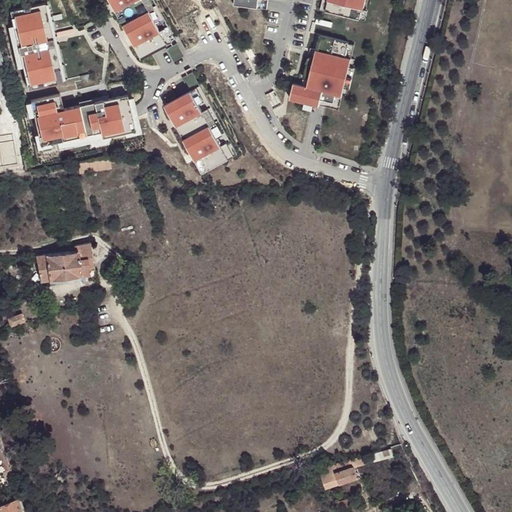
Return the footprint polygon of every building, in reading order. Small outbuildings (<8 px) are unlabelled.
[(107,0),(140,59),(165,45),(158,31),(154,25),(140,0),(107,0)] [(147,0),(140,0),(154,25),(160,22),(147,0)] [(234,0),(234,5),(257,9),(258,0),(234,0)] [(327,12),(329,0),(324,0),(325,0),(323,0),(322,0),(320,10),(327,12)] [(329,0),(327,12),(359,20),(361,11),(365,11),(367,0),(329,0)] [(47,4),(11,12),(14,27),(23,66),(28,89),(64,81),(47,4)] [(368,12),(365,11),(361,11),(359,20),(366,22),(368,12)] [(23,66),(14,27),(8,28),(17,67),(23,66)] [(164,28),(158,31),(165,45),(171,42),(164,28)] [(321,35),(307,88),(296,85),(292,99),(338,111),(343,93),(350,67),(352,60),(346,58),(350,43),(321,35)] [(356,44),(350,43),(346,58),(352,60),(356,44)] [(177,44),(166,50),(173,62),(183,56),(177,44)] [(356,69),(350,67),(343,93),(349,95),(356,69)] [(182,78),(188,90),(199,84),(192,72),(182,78)] [(196,90),(191,93),(197,104),(202,101),(196,90)] [(191,93),(191,92),(165,106),(203,175),(228,160),(221,147),(216,138),(202,113),(197,104),(191,93)] [(59,97),(31,104),(35,117),(39,135),(42,145),(50,143),(57,141),(57,143),(102,132),(103,139),(135,131),(127,100),(126,96),(63,110),(59,97)] [(102,132),(57,143),(59,151),(140,133),(133,99),(127,100),(135,131),(103,139),(102,132)] [(35,117),(31,104),(25,105),(28,118),(35,117)] [(207,110),(202,113),(216,138),(221,135),(207,110)] [(42,145),(39,135),(33,137),(37,150),(52,148),(50,143),(42,145)] [(226,144),(221,147),(228,160),(234,158),(226,144)] [(0,175),(29,170),(26,152),(0,156),(0,175)] [(92,160),(93,170),(93,171),(111,167),(109,157),(92,160)] [(92,160),(77,162),(79,172),(93,170),(92,160)] [(77,250),(81,275),(89,274),(89,269),(94,269),(90,242),(74,245),(75,250),(77,250)] [(46,254),(50,279),(50,281),(81,277),(81,275),(77,250),(75,250),(46,254)] [(40,281),(50,279),(46,254),(36,255),(40,281)] [(8,318),(11,326),(24,321),(21,313),(8,318)] [(19,493),(1,437),(0,437),(0,455),(14,496),(19,493)] [(389,454),(388,448),(378,451),(379,457),(389,454)] [(367,462),(365,454),(354,457),(357,465),(367,462)] [(357,465),(354,457),(350,458),(350,459),(334,465),(337,473),(355,466),(357,466),(357,465)] [(337,473),(334,465),(321,469),(323,476),(337,473)] [(355,466),(337,473),(340,483),(359,478),(355,466)] [(337,473),(323,476),(327,487),(340,483),(337,473)] [(0,511),(22,511),(18,499),(0,505),(0,511)] [(349,508),(347,499),(336,502),(339,511),(349,508)]
